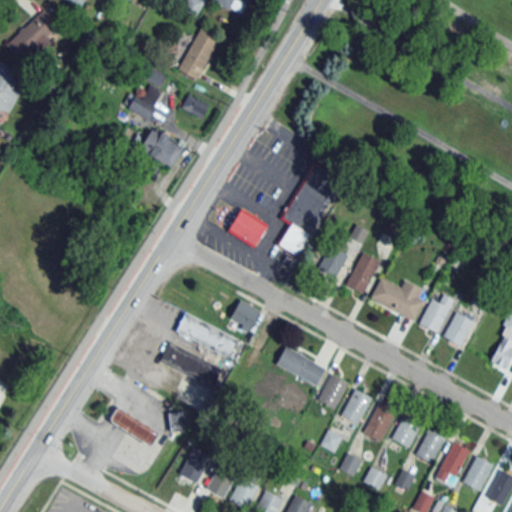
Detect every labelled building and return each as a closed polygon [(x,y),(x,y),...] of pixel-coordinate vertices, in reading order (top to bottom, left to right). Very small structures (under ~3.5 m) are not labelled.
[(210,0),(210,1),(241,15),(247,0),(210,0)] [(58,26),(42,9),(4,45),(21,62),(58,26)] [(196,81),(217,36),(198,27),(176,72),(196,81)] [(0,110),(6,114),(19,91),(13,88),(20,74),(0,63),(0,110)] [(164,75),(145,68),(141,79),(147,81),(139,101),(131,98),(126,111),(148,119),(164,75)] [(182,145),(151,127),(138,149),(169,167),(182,145)] [(287,223),(275,245),(296,257),(322,209),(295,194),(281,220),(287,223)] [(254,247),(266,225),(237,210),(225,232),(254,247)] [(316,270),(334,278),(345,254),(327,245),(316,270)] [(344,284),(361,293),(378,262),(361,252),(344,284)] [(412,320),(425,291),(403,282),(400,288),(379,278),(369,300),(412,320)] [(417,324),(435,333),(453,300),(442,294),(437,303),(430,299),(417,324)] [(229,318),(249,328),(259,310),(239,300),(229,318)] [(184,312),(175,329),(235,361),(244,344),(184,312)] [(472,321),(455,312),(441,336),(458,346),(472,321)] [(488,365),(504,372),(511,353),(511,340),(501,336),(488,365)] [(158,364),(212,388),(221,367),(167,343),(158,364)] [(324,368),(285,346),(275,365),(314,386),(324,368)] [(332,409),(347,384),(330,374),(315,400),(332,409)] [(339,415),(356,424),(370,399),(354,389),(339,415)] [(362,432),(379,441),(395,412),(378,403),(362,432)] [(145,445),(149,444),(155,435),(155,430),(119,406),(114,407),(108,417),(109,421),(145,445)] [(168,430),(183,428),(181,410),(166,412),(168,430)] [(406,448),(419,425),(402,416),(390,438),(406,448)] [(431,463),(443,436),(426,429),(414,456),(431,463)] [(319,445),(332,452),(340,437),(326,431),(319,445)] [(434,476),(450,485),(468,451),(453,443),(434,476)] [(178,474),(195,483),(209,456),(192,447),(178,474)] [(360,461),(346,453),(338,469),(351,476),(360,461)] [(460,482),(477,491),(491,465),(475,456),(460,482)] [(236,467),(219,459),(206,489),(223,496),(236,467)] [(385,476),(370,467),(361,482),(377,491),(385,476)] [(412,476),(401,470),(394,484),(405,490),(412,476)] [(501,505),(511,481),(511,477),(498,471),(486,498),(501,505)] [(257,487),(239,477),(227,500),(246,510),(257,487)] [(273,511),(281,501),(265,491),(251,511),(273,511)] [(413,508),(422,511),(424,511),(431,497),(420,493),(413,508)] [(284,511),(306,511),(311,504),(294,495),(284,511)]
